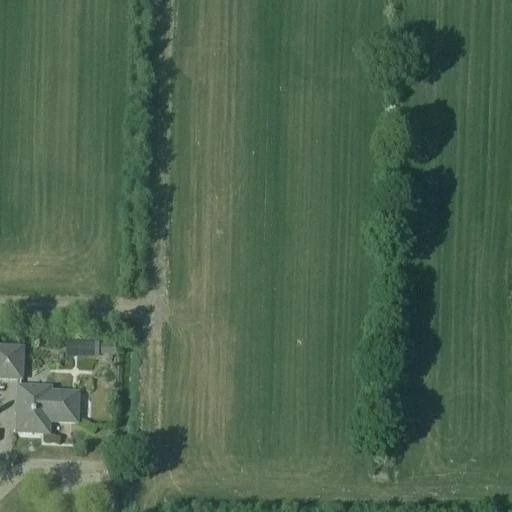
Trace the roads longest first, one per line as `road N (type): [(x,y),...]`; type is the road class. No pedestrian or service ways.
road 1 (track): [(146,511),(163,0)]
road 2 (track): [(0,309),(152,311)]
